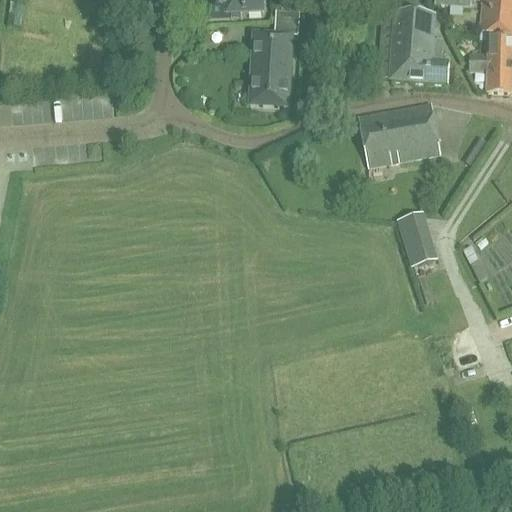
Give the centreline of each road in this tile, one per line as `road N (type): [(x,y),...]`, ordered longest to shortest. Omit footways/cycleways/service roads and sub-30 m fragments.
road 1 (residential): [(172,113),(243,141),(419,98),(511,109)]
road 2 (residential): [(0,139),(145,126),(172,113)]
